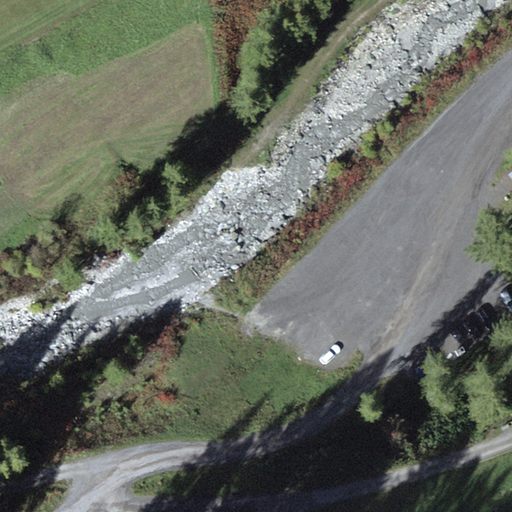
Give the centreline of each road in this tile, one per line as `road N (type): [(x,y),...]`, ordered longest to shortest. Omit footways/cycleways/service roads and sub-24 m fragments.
road 1 (unclassified): [(511,121),(359,385),(312,425),(204,456),(104,466),(89,481),(92,496),(110,511),(313,496)]
road 2 (track): [(511,432),(270,511)]
